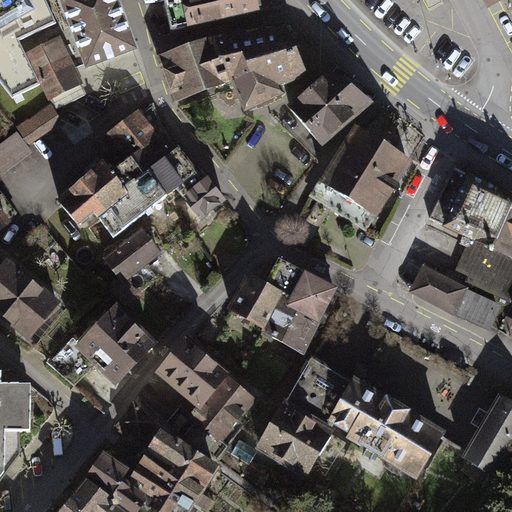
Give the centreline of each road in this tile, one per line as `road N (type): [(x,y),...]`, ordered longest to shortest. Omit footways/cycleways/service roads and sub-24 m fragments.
road 1 (residential): [(128,0),(167,112),(269,235)]
road 2 (residential): [(97,431),(269,235)]
road 3 (primary): [(321,0),(467,129)]
road 4 (residential): [(373,298),(467,129)]
road 5 (residential): [(373,298),(511,370)]
road 6 (residential): [(467,129),(495,77),(463,0)]
road 7 (residential): [(269,235),(373,298)]
